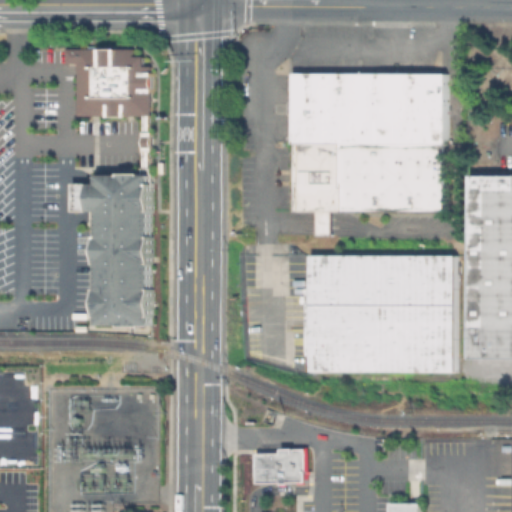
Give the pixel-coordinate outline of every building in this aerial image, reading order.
[(146,59),(146,68),(154,68),(153,114),(80,116),(80,63),(85,63),(85,55),(76,55),(76,49),(132,49),(132,51),(138,51),(138,59),(146,59)] [(449,73),(448,210),(333,209),(333,234),(319,234),(319,210),(296,210),(296,113),(291,113),(291,101),(297,101),(297,72),(449,73)] [(92,211),(92,187),(99,187),(99,176),(152,177),(151,234),(154,234),(154,309),(155,309),(155,322),(104,322),(105,251),(102,251),(102,211),(92,211)] [(476,177),(511,177),(511,358),(475,358),(476,177)] [(92,187),(92,211),(77,211),(77,187),(92,187)] [(460,255),(460,370),(310,370),(310,287),(315,287),(315,255),(460,255)] [(387,439),(387,450),(377,450),(377,439),(387,439)] [(257,481),(256,449),(305,448),(305,480),(257,481)] [(420,511),(421,502),(390,502),(390,511),(420,511)]
